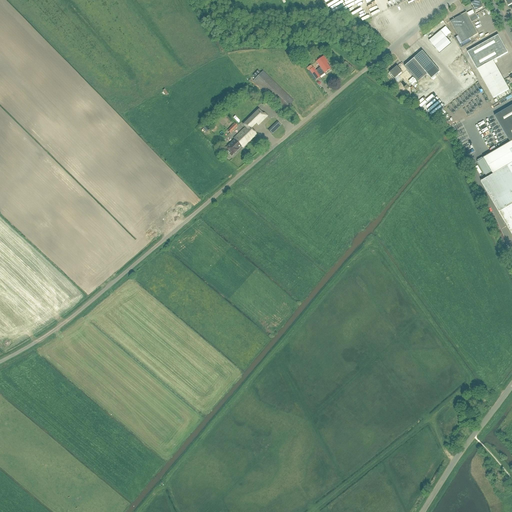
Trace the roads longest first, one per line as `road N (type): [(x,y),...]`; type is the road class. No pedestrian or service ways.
road 1 (unclassified): [(0,361),(82,308),(450,0)]
road 2 (track): [(299,325),(375,244),(470,377),(433,420),(454,462)]
road 3 (unknown): [(511,250),(474,175),(471,128),(511,101)]
road 4 (unclassified): [(422,511),(511,385)]
